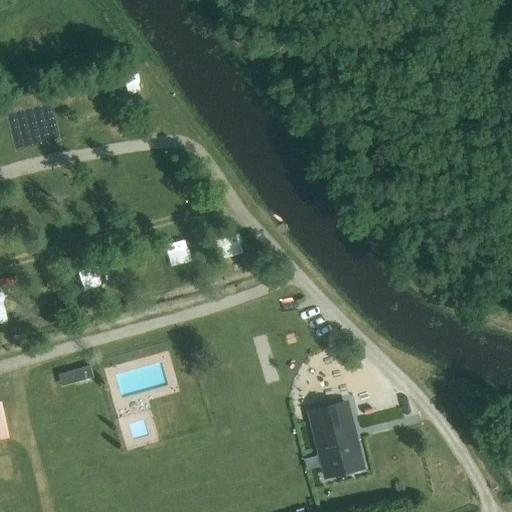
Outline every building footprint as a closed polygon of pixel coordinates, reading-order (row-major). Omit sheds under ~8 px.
[(137,69),(123,75),(130,95),(145,89),(137,69)] [(226,257),(247,255),(245,233),(225,235),(226,257)] [(41,304),(59,299),(53,276),(35,281),(41,304)] [(303,304),(289,307),(292,320),(306,316),(303,304)] [(0,401),(0,439),(10,437),(2,401),(0,401)] [(312,421),(326,476),(362,468),(348,412),(312,421)]
